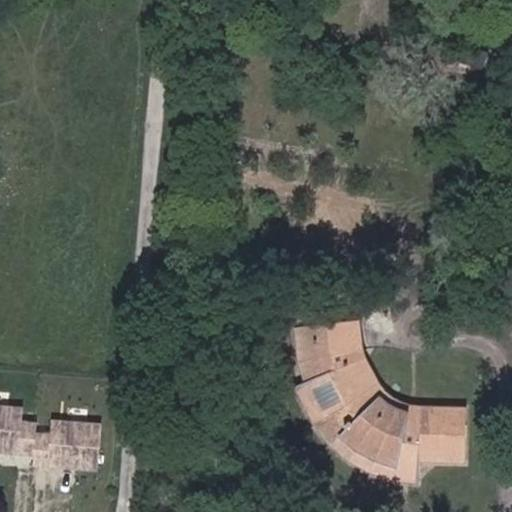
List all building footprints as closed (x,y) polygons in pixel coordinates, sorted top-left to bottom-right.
[(416,460),(436,460),(437,470),(489,464),(481,410),(432,414),(402,416),(402,422),(388,418),(360,395),(369,381),(357,353),(353,319),(293,326),(300,385),(292,388),(296,405),(310,438),(324,459),(340,446),(388,471),(414,475),(416,460)] [(386,399),(369,381),(360,395),(388,418),(402,422),(402,416),(432,414),(430,403),(398,405),(386,399)] [(38,431),(39,421),(24,420),(26,406),(0,403),(0,447),(36,451),(38,431)] [(99,468),(103,424),(54,419),(53,433),(38,431),(36,451),(35,461),(99,468)] [(442,501),(437,470),(436,460),(416,460),(414,475),(388,471),(340,446),(324,459),(335,469),(360,484),(391,494),(442,501)]
